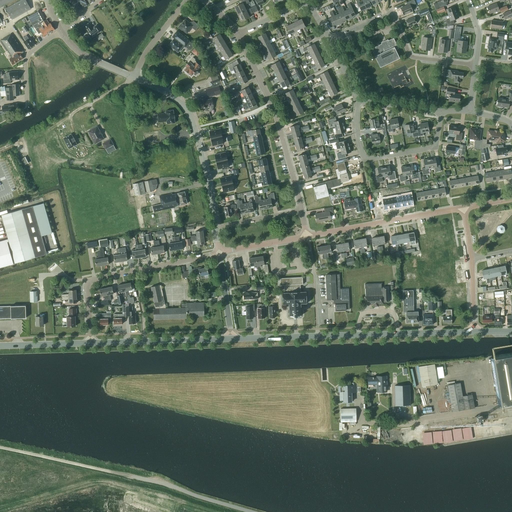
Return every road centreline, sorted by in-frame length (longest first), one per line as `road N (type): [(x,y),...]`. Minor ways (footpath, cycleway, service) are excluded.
road 1 (residential): [(251,511),(0,447)]
road 2 (residential): [(302,210),(271,103),(237,35)]
road 3 (unclassified): [(216,226),(191,117),(173,96),(134,78)]
road 4 (residential): [(476,64),(416,57),(389,9),(329,38)]
road 5 (residential): [(358,99),(365,158),(432,147),(442,112)]
road 6 (residential): [(307,235),(462,207)]
road 7 (tertiary): [(317,336),(474,331)]
road 8 (residential): [(370,420),(397,424),(511,407)]
